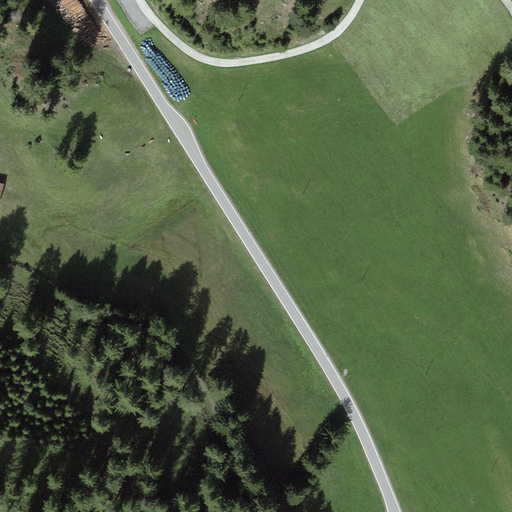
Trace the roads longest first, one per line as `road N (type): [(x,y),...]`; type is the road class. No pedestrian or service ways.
road 1 (tertiary): [(95,0),(343,394),(395,511)]
road 2 (track): [(140,0),(189,51),(225,63),(319,44),(360,0)]
